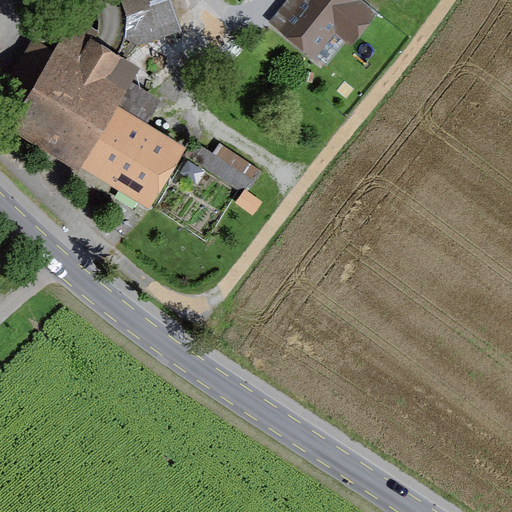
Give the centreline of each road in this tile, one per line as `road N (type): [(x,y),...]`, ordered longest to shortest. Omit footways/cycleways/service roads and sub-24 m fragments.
road 1 (secondary): [(418,511),(174,352),(0,205)]
road 2 (track): [(174,352),(449,0)]
